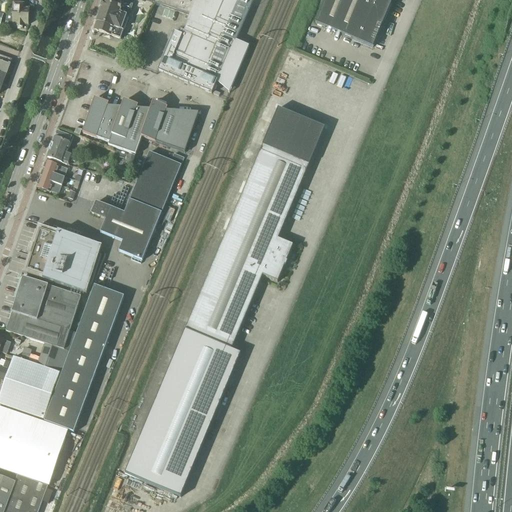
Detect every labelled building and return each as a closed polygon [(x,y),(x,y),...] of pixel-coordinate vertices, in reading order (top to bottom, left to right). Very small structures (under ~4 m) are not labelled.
[(105,0),(94,32),(120,41),(128,18),(126,17),(127,13),(130,14),(133,6),(130,5),(132,0),(131,0),(118,0),(118,1),(114,0),(105,0)] [(173,33),(156,72),(211,95),(216,82),(217,82),(235,41),(236,42),(254,0),(151,0),(151,2),(155,4),(154,5),(188,17),(185,24),(187,25),(182,36),(173,33)] [(326,0),(315,26),(372,50),(393,0),(326,0)] [(6,14),(13,17),(29,18),(29,9),(24,9),(24,6),(11,5),(11,4),(5,4),(1,7),(1,13),(6,14)] [(6,14),(5,29),(23,29),(23,26),(29,26),(29,18),(13,17),(6,14)] [(0,75),(5,78),(11,61),(0,57),(0,75)] [(92,107),(82,135),(109,144),(117,120),(121,109),(107,108),(108,105),(94,100),(92,107)] [(121,109),(117,120),(149,131),(146,141),(184,154),(197,116),(199,116),(199,115),(165,112),(167,109),(153,104),(150,111),(136,110),(137,107),(123,102),(121,109)] [(109,144),(107,147),(135,157),(141,139),(146,141),(149,131),(117,120),(109,144)] [(52,145),(51,145),(50,149),(76,158),(78,153),(69,150),(71,144),(69,143),(71,137),(57,132),(55,139),(54,139),(52,145)] [(308,166),(262,147),(220,247),(140,440),(126,475),(181,498),(241,355),(231,351),(262,277),(277,283),(292,246),(277,240),(308,166)] [(76,158),(50,149),(49,152),(47,159),(69,167),(71,162),(74,163),(76,158)] [(123,163),(119,162),(118,166),(131,171),(132,166),(135,158),(126,155),(115,151),(114,155),(124,159),(123,163)] [(99,233),(121,243),(118,252),(141,262),(183,160),(173,156),(170,163),(148,154),(123,214),(110,209),(96,203),(91,215),(105,220),(99,233)] [(59,167),(45,162),(41,175),(63,183),(65,179),(68,170),(59,167)] [(113,166),(111,173),(110,176),(127,180),(130,171),(113,166)] [(36,188),(51,193),(58,196),(63,183),(41,175),(36,188)] [(23,272),(22,272),(22,273),(85,294),(86,293),(100,248),(101,247),(37,227),(37,228),(31,246),(34,247),(33,248),(29,247),(28,252),(32,253),(31,254),(29,254),(23,272)] [(74,338),(76,333),(69,331),(81,298),(23,279),(10,319),(74,338)] [(94,287),(44,422),(73,433),(123,298),(94,287)] [(10,319),(6,333),(44,345),(69,353),(74,338),(10,319)] [(44,345),(37,366),(60,375),(60,374),(61,374),(69,353),(44,345)] [(13,358),(0,396),(0,405),(44,421),(60,375),(37,366),(13,358)] [(0,413),(0,475),(6,477),(48,492),(67,437),(0,413)] [(0,511),(5,511),(15,488),(20,490),(22,484),(6,478),(4,484),(0,482),(0,511)] [(18,501),(13,511),(36,511),(44,491),(22,484),(20,490),(21,491),(20,495),(18,495),(16,500),(18,501)]
